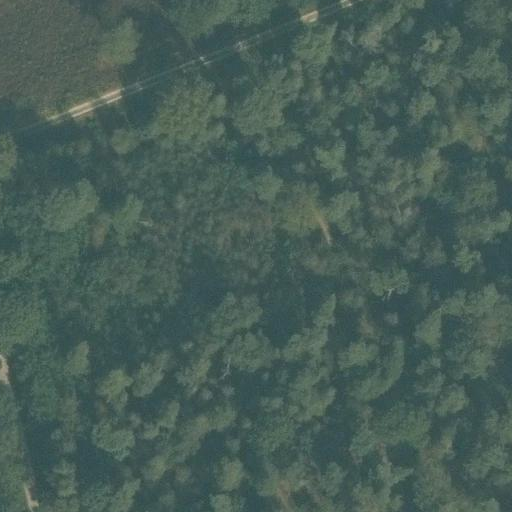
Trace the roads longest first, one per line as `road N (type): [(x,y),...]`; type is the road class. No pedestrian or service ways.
road 1 (track): [(0,145),(367,0)]
road 2 (track): [(35,511),(0,362)]
